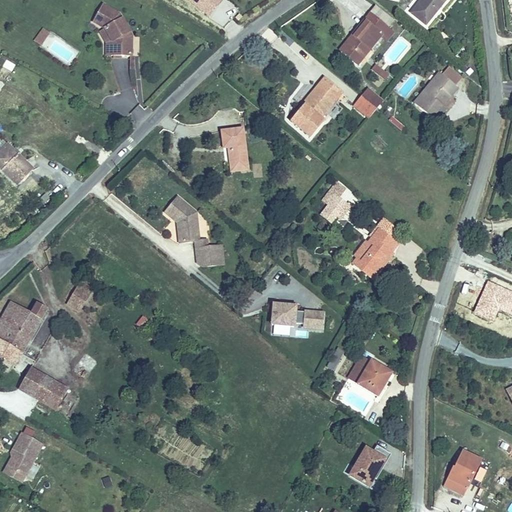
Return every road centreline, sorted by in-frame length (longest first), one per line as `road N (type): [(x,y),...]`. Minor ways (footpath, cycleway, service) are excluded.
road 1 (tertiary): [(415,511),(420,372),(493,125),(485,0)]
road 2 (unclassified): [(292,0),(213,61),(0,270)]
